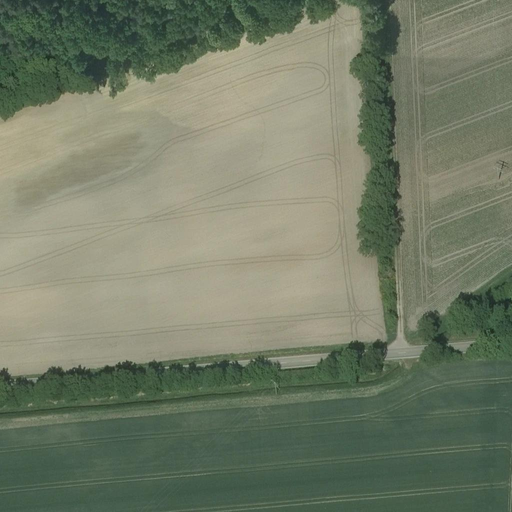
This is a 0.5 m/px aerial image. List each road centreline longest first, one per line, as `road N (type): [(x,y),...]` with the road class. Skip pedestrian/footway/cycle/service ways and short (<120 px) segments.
road 1 (tertiary): [(0,387),(511,345)]
road 2 (track): [(399,354),(379,0)]
